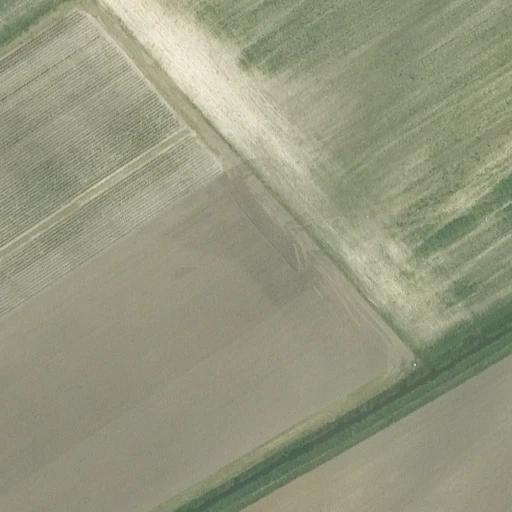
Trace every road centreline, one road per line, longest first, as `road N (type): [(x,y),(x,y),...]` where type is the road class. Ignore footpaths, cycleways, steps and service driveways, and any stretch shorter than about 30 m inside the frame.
road 1 (track): [(440,361),(120,0)]
road 2 (track): [(235,511),(450,380)]
